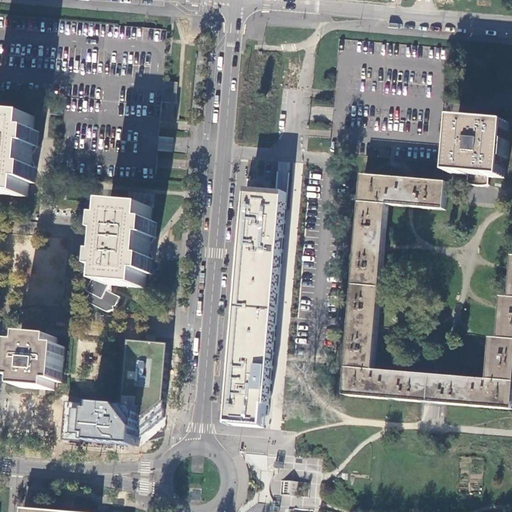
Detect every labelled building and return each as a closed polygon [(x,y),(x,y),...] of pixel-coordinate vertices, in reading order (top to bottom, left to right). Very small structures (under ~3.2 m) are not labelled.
[(160,125),(168,31),(0,16),(0,93),(64,99),(59,155),(57,175),(155,183),(157,162),(158,144),(160,125)] [(332,135),(330,152),(418,159),(438,161),(448,47),(339,39),(335,96),(333,114),(332,135)] [(35,118),(0,114),(0,195),(28,198),(29,183),(30,168),(36,169),(31,158),(32,154),(33,154),(38,149),(32,148),(33,132),(35,118)] [(510,123),(457,119),(452,174),(506,177),(507,162),(509,140),(510,123)] [(511,280),(510,299),(502,299),(499,340),(491,339),(487,380),(375,371),(389,206),(445,210),(447,184),(364,177),(345,396),(511,409),(511,280)] [(249,190),(227,424),(265,427),(286,194),(265,192),(249,190)] [(152,223),(153,209),(113,206),(112,220),(111,236),(106,235),(109,241),(110,242),(110,246),(105,256),(109,256),(108,272),(107,286),(112,286),(146,289),(147,275),(148,259),(153,260),(150,249),(149,249),(150,245),(152,245),(155,239),(150,239),(152,223)] [(123,299),(110,292),(112,286),(107,286),(108,272),(103,272),(100,271),(89,293),(93,295),(89,303),(110,314),(117,311),(116,309),(119,308),(123,299)] [(22,387),(55,390),(56,382),(63,382),(66,346),(58,346),(59,338),(28,335),(27,343),(19,342),(15,378),(23,379),(22,387)] [(69,403),(66,440),(140,446),(164,426),(170,345),(129,342),(124,407),(69,403)]
